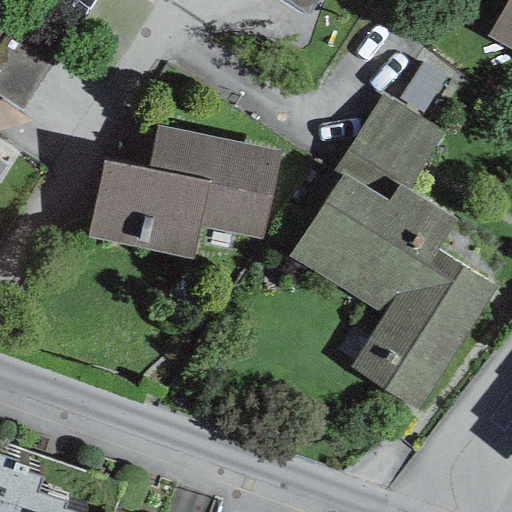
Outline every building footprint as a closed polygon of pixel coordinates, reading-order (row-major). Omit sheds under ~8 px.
[(288,0),(310,14),(319,0),(288,0)] [(511,0),(505,0),(507,0),(486,32),(511,46),(511,0)] [(288,254),(382,314),(349,366),(417,410),(496,288),(436,249),(455,220),(407,189),(443,134),(382,94),(330,174),(336,178),(288,254)] [(146,167),(101,159),(86,238),(193,258),(199,227),(261,239),(278,148),(155,125),(146,167)] [(0,176),(9,163),(0,158),(0,176)] [(0,511),(80,511),(64,506),(66,500),(37,489),(42,476),(17,467),(20,460),(0,452),(0,511)]
